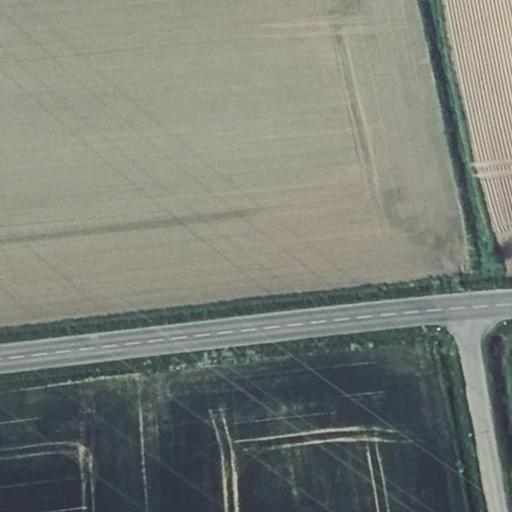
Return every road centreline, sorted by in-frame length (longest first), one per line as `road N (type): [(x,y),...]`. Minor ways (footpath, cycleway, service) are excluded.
road 1 (secondary): [(465,307),(0,359)]
road 2 (unclassified): [(465,307),(499,511)]
